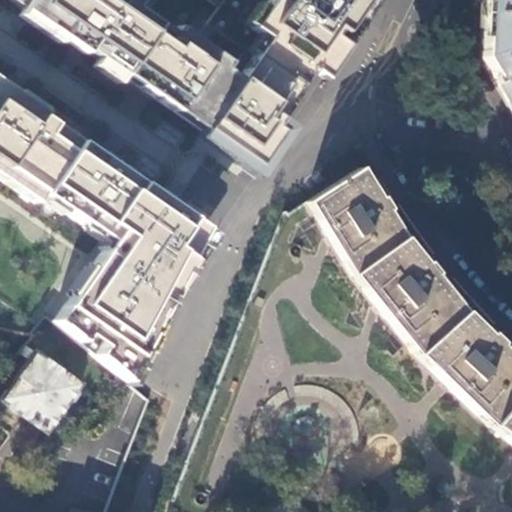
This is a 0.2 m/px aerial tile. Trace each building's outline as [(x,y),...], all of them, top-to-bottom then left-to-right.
[(12,0),(27,10),(33,0),(12,0)] [(193,139),(238,73),(128,0),(33,0),(27,10),(21,18),(193,139)] [(262,0),(244,27),(262,40),(238,73),(193,139),(251,182),(286,128),(275,120),(308,71),(322,78),(374,0),(262,0)] [(511,0),(484,0),(480,59),(511,111),(511,0)] [(0,85),(0,184),(30,205),(34,200),(73,142),(77,136),(0,85)] [(73,142),(34,200),(101,245),(48,321),(129,387),(145,354),(159,321),(171,296),(187,272),(211,237),(73,142)] [(382,184),(371,166),(305,203),(312,217),(321,232),(336,256),(354,283),(374,310),(395,335),(418,361),(450,394),(485,426),(511,449),(511,342),(510,340),(485,316),(473,304),(450,278),(442,268),(426,248),(419,238),(401,213),(382,184)] [(312,217),(305,203),(288,212),(296,226),(312,217)] [(0,392),(0,402),(45,431),(78,383),(30,348),(0,392)]
